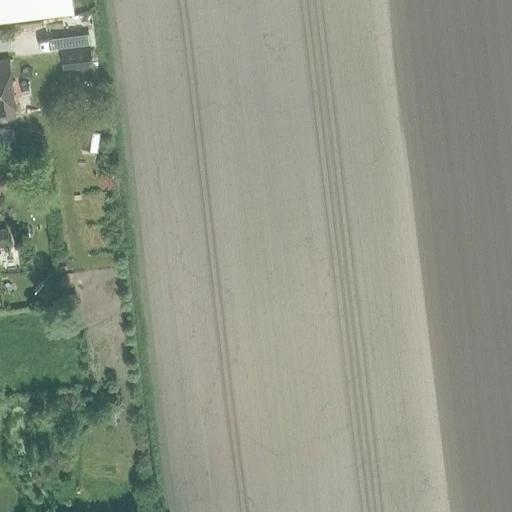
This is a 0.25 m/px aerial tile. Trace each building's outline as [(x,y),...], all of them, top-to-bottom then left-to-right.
[(72,0),(0,0),(0,21),(74,12),(72,0)] [(62,52),(64,71),(95,68),(93,48),(62,52)] [(0,118),(15,117),(8,58),(0,58),(0,118)] [(98,153),(100,135),(84,133),(81,150),(98,153)] [(0,229),(0,247),(11,246),(9,228),(0,229)] [(15,239),(30,238),(29,228),(21,228),(21,229),(15,230),(15,239)] [(55,296),(48,289),(39,298),(46,305),(55,296)] [(78,305),(77,294),(60,295),(61,307),(78,305)]
